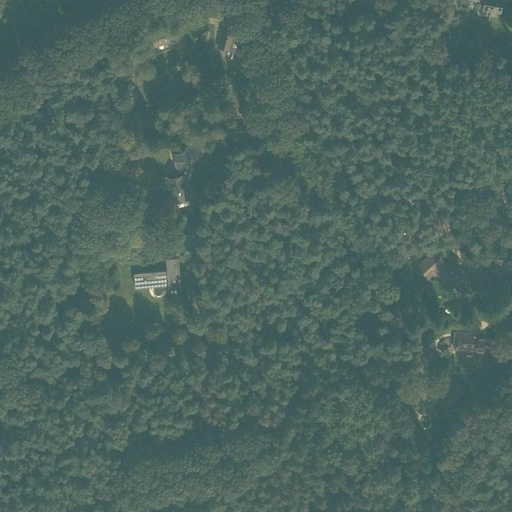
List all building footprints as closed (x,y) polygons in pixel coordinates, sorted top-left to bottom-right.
[(483,0),(482,9),(500,12),(502,0),(483,0)] [(148,36),(151,45),(181,34),(178,25),(148,36)] [(218,46),(228,49),(241,52),(245,35),(223,30),(218,46)] [(204,140),(211,154),(224,147),(217,134),(204,140)] [(166,178),(171,201),(189,197),(184,174),(187,174),(187,153),(172,153),(177,176),(166,178)] [(181,220),(182,232),(196,231),(195,219),(181,220)] [(180,234),(181,246),(193,245),(192,233),(180,234)] [(449,266),(441,260),(442,258),(435,250),(416,266),(427,278),(434,271),(466,295),(477,281),(451,262),(449,266)] [(155,292),(155,293),(156,293),(157,293),(158,293),(160,293),(161,292),(161,291),(162,290),(162,289),(169,288),(169,287),(180,286),(177,257),(166,258),(167,271),(161,272),(161,270),(134,273),(135,287),(145,286),(153,285),(154,291),(155,292)] [(480,277),(487,287),(495,281),(489,271),(480,277)] [(481,361),(499,362),(501,341),(484,339),(484,337),(478,337),(479,334),(454,331),(452,348),(482,351),(481,361)]
